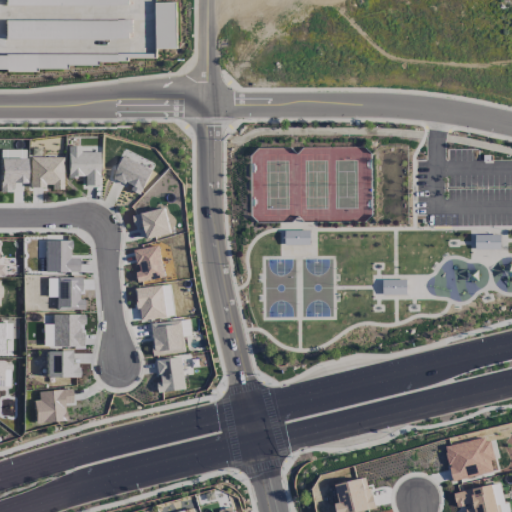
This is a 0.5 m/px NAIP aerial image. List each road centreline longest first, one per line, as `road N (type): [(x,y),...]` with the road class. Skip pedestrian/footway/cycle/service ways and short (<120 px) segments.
road 1 (primary): [(9,511),(87,485),(511,382)]
road 2 (residential): [(209,103),(207,226),(255,442)]
road 3 (residential): [(209,103),(392,104),(511,122)]
road 4 (primary): [(511,348),(222,419)]
road 5 (residential): [(0,216),(99,222),(116,365)]
road 6 (primary): [(222,419),(0,477)]
road 7 (track): [(337,0),(328,8),(350,25),(420,61),(511,63)]
road 8 (residential): [(209,103),(0,104)]
